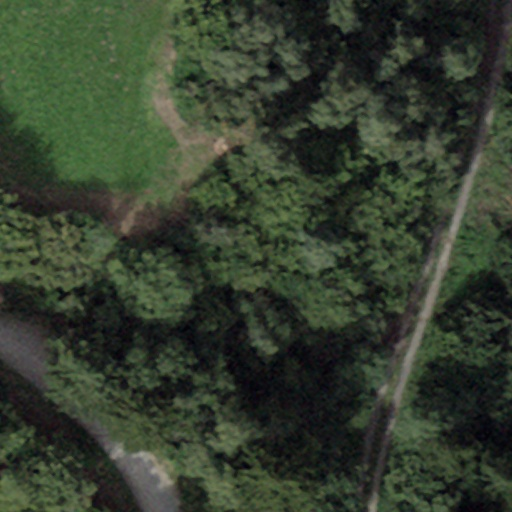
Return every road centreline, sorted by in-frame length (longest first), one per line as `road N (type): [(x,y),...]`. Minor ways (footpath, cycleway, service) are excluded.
road 1 (track): [(496,0),(352,511)]
road 2 (track): [(0,338),(92,414),(142,511)]
